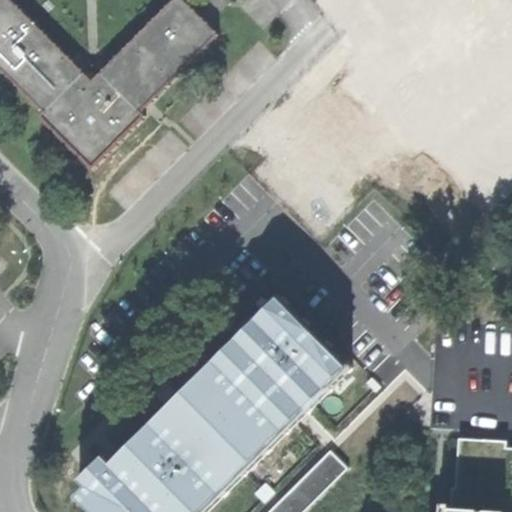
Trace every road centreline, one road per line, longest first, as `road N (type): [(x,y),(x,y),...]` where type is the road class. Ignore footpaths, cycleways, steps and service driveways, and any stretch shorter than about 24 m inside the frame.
road 1 (residential): [(325,34),(179,180),(100,248),(71,260)]
road 2 (residential): [(71,260),(8,480)]
